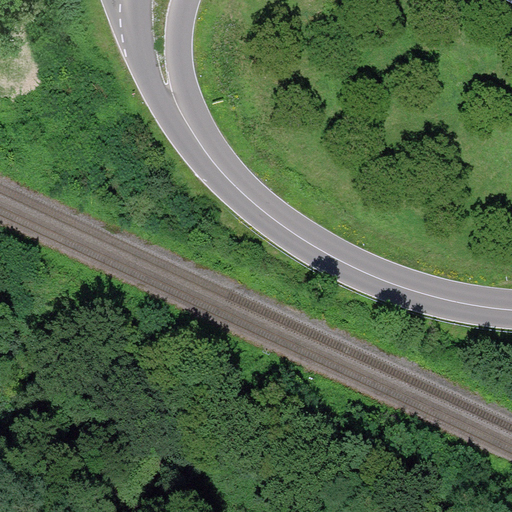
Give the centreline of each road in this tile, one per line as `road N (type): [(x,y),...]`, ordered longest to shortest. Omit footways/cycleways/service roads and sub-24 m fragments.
road 1 (primary): [(194,136),(271,220),(343,265),(457,306),(511,314)]
road 2 (primary): [(194,136),(176,20),(186,0)]
